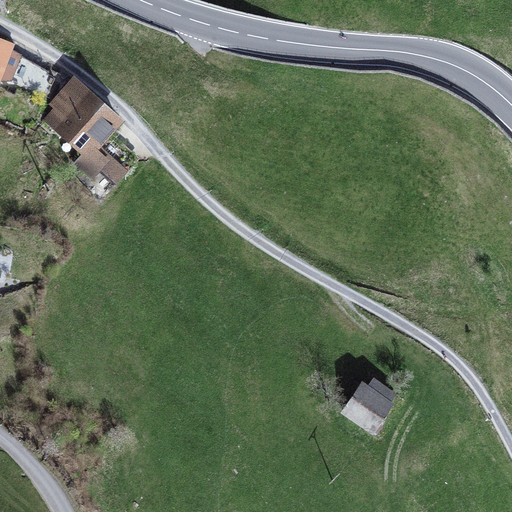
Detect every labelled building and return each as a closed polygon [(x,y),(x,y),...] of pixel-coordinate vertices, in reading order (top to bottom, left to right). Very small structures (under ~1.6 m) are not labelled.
[(0,120),(29,133),(46,98),(55,79),(54,79),(47,75),(19,59),(20,56),(9,48),(0,44),(0,120)] [(47,75),(49,73),(20,56),(19,59),(47,75)] [(73,83),(57,72),(54,79),(55,79),(46,98),(55,103),(53,105),(58,109),(48,120),(87,156),(78,166),(91,178),(97,171),(115,187),(136,164),(107,137),(114,129),(120,123),(74,81),(73,83)] [(136,164),(141,158),(118,137),(120,135),(114,129),(107,137),(136,164)] [(343,411),(374,433),(392,407),(389,405),(396,395),(374,380),(367,389),(361,385),(343,411)]
